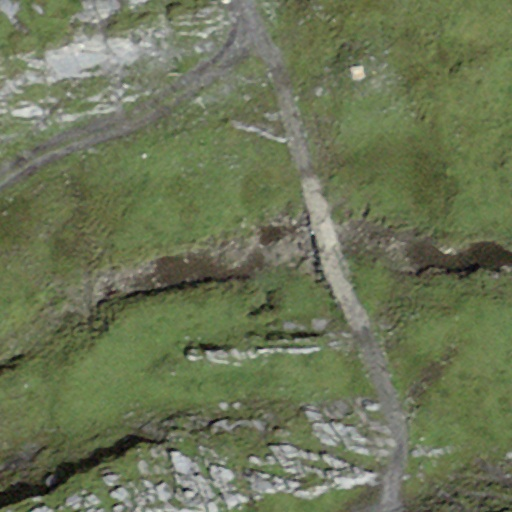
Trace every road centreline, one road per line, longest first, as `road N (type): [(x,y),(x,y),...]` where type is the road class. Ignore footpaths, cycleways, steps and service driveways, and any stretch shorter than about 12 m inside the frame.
road 1 (track): [(389,511),(399,471),(394,423),(285,92),(236,0)]
road 2 (track): [(0,180),(188,88),(248,21)]
